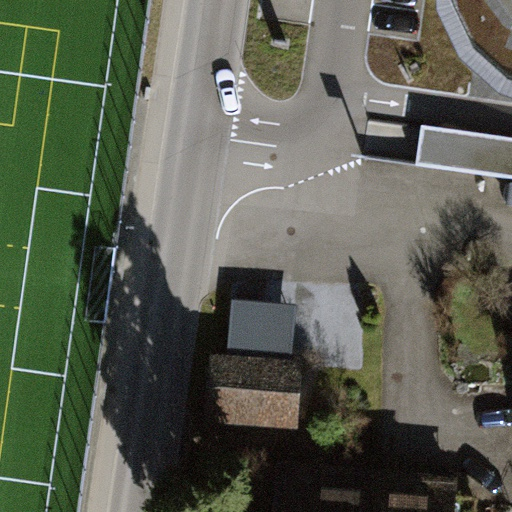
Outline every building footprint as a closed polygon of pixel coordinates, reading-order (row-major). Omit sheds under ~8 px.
[(511,0),(439,0),(447,34),(474,71),(511,95),(511,0)] [(511,175),(511,136),(427,124),(421,162),(511,175)] [(229,351),(296,359),(303,306),(236,297),(229,351)] [(208,360),(202,431),(294,439),(300,368),(208,360)] [(274,469),(270,511),(453,511),(456,483),(274,469)]
